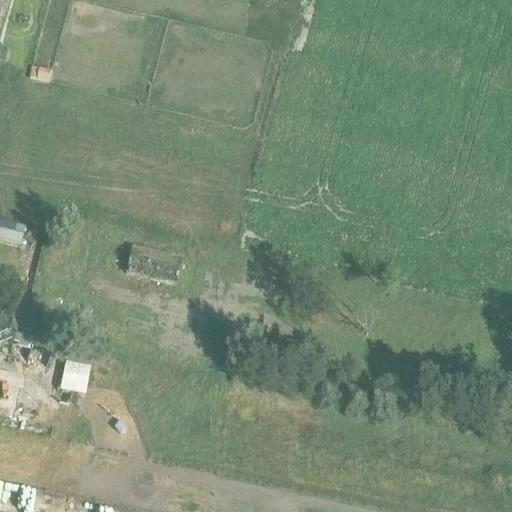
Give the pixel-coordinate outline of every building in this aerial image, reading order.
[(32,67),(28,77),(49,83),(52,71),(32,67)] [(0,222),(0,240),(22,245),(26,228),(0,222)] [(133,244),(126,277),(175,288),(182,255),(133,244)] [(51,353),(53,344),(0,331),(0,344),(27,351),(28,347),(51,353)] [(68,366),(62,394),(88,399),(94,371),(68,366)] [(50,438),(55,421),(25,412),(20,430),(50,438)]
